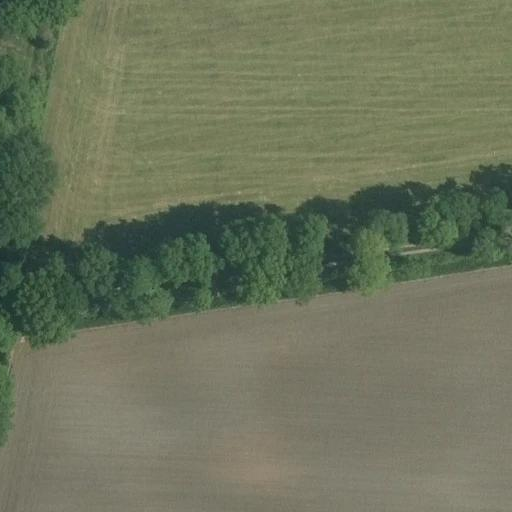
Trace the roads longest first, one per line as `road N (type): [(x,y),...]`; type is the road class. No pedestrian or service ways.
road 1 (track): [(511,224),(0,313)]
road 2 (track): [(38,0),(0,204)]
